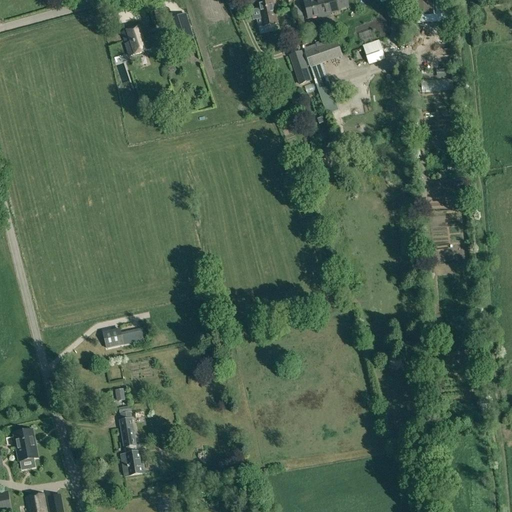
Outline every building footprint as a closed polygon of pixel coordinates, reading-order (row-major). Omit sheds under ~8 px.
[(258,0),(257,0),(261,17),(256,18),(258,27),(263,26),(263,27),(277,24),(271,0),(258,0)] [(320,0),(304,4),(308,19),(318,16),(319,19),(330,16),(329,13),(338,11),(337,9),(345,7),(343,0),(320,0)] [(167,11),(155,13),(156,22),(168,20),(167,11)] [(185,15),(174,18),(181,41),(192,38),(185,15)] [(152,50),(150,44),(167,38),(164,28),(147,35),(144,25),(122,32),(130,57),(152,50)] [(336,43),(304,54),(309,68),(341,57),(336,43)] [(381,59),(377,47),(365,52),(366,56),(368,63),(369,65),(374,63),(374,61),(381,59)] [(410,130),(403,129),(402,137),(402,141),(409,142),(409,139),(410,130)] [(119,327),(102,331),(106,348),(124,344),(119,327)] [(115,391),(117,402),(125,400),(123,390),(115,391)] [(124,448),(128,448),(137,447),(132,419),(120,420),(119,420),(124,448)] [(25,432),(14,434),(19,462),(21,462),(22,470),(36,468),(34,459),(38,458),(33,431),(32,431),(31,430),(28,430),(25,431),(25,432)] [(128,448),(129,455),(121,456),(124,477),(144,474),(141,453),(137,453),(137,447),(128,448)] [(0,492),(0,511),(7,511),(11,511),(7,491),(0,492)] [(46,511),(43,495),(27,498),(29,511),(46,511)] [(62,511),(60,497),(48,499),(50,511),(62,511)]
